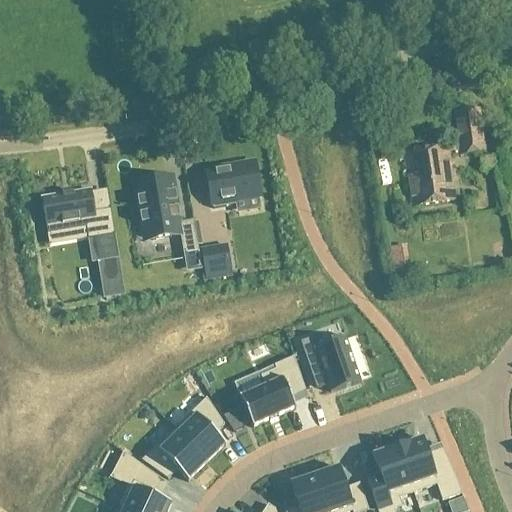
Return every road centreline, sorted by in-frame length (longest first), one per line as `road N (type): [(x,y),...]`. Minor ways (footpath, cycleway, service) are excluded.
road 1 (residential): [(0,146),(215,111),(511,23)]
road 2 (residential): [(210,511),(245,475),(289,449),(495,381)]
road 3 (unknown): [(66,139),(63,91),(32,67),(26,0)]
